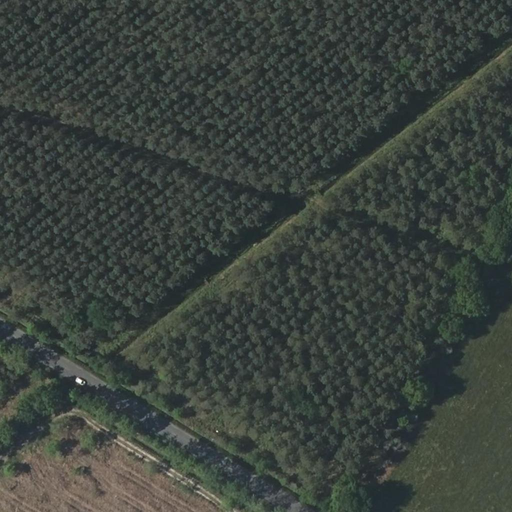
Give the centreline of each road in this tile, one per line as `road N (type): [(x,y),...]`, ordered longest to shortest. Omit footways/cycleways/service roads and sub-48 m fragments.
road 1 (track): [(71,371),(511,26)]
road 2 (track): [(0,92),(467,240)]
road 3 (secondary): [(0,327),(298,511)]
road 4 (track): [(0,462),(95,386)]
